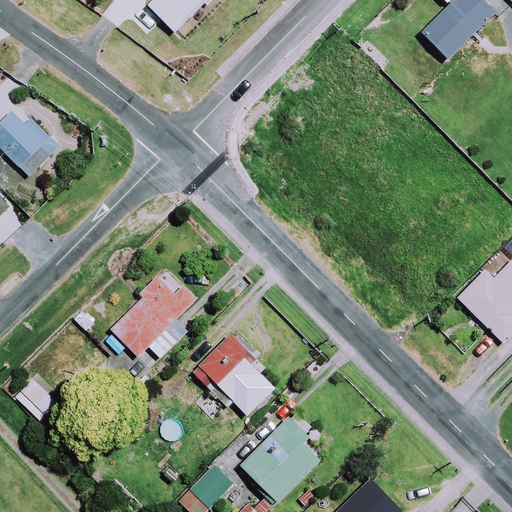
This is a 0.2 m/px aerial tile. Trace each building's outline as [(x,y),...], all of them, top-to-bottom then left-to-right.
[(212,0),(140,0),(173,34),(203,4),(206,7),(212,0)] [(493,13),(479,0),(453,0),(419,34),(446,61),(493,13)] [(24,127),(9,112),(0,121),(0,148),(29,177),(57,148),(29,121),(24,127)] [(0,217),(8,209),(0,200),(0,217)] [(511,261),(493,279),(485,271),(457,298),(502,343),(511,332),(511,261)] [(174,298),(157,282),(111,332),(138,357),(147,348),(160,360),(186,332),(174,322),(194,300),(182,289),(174,298)] [(246,355),(229,338),(193,373),(209,389),(214,384),(247,417),(274,389),(243,358),(246,355)] [(62,401),(36,375),(14,397),(40,423),(62,401)] [(320,439),(296,414),(241,467),(276,503),(318,462),(307,451),(320,439)] [(206,511),(231,487),(213,468),(179,502),(188,511),(206,511)] [(399,511),(401,511),(370,480),(337,511),(399,511)] [(253,511),(243,503),(235,511),(253,511)]
